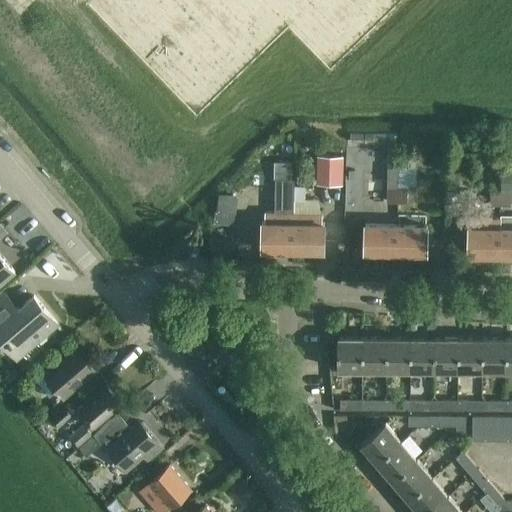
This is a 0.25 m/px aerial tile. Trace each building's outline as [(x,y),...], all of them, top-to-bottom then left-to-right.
[(351,132),(350,141),(363,141),(363,132),(351,132)] [(397,202),(397,155),(397,134),(388,134),(388,133),(363,132),(363,141),(387,142),(386,201),(397,202)] [(501,150),(501,171),(511,171),(511,140),(502,140),(501,150)] [(342,155),(316,154),(315,183),(342,184),(342,155)] [(397,155),(397,202),(407,202),(407,187),(417,187),(417,154),(397,155)] [(466,185),(466,161),(451,161),(450,184),(466,185)] [(511,171),(501,171),(500,188),(511,188),(511,171)] [(274,178),(274,212),(293,212),(294,199),(294,188),(294,186),(294,179),(274,178)] [(304,199),(304,187),(294,186),(294,188),(294,199),(304,199)] [(500,204),(500,191),(490,191),(490,204),(500,204)] [(500,191),(500,204),(510,204),(511,191),(500,191)] [(215,211),(215,224),(234,225),(234,212),(215,211)] [(261,222),(261,249),(292,249),(293,222),(293,212),(274,212),(264,211),(264,222),(261,222)] [(293,222),(292,249),(323,250),(324,223),(322,223),(322,212),(293,212),(293,222)] [(468,226),(468,254),(481,254),(492,254),(499,254),(499,227),(499,217),(471,216),(471,226),(468,226)] [(395,252),(396,224),(365,223),(364,251),(395,252)] [(396,224),(395,252),(426,252),(427,225),(396,224)] [(511,227),(499,227),(499,254),(511,254),(511,227)] [(209,239),(208,252),(228,254),(230,241),(209,239)] [(0,283),(15,271),(0,253),(0,283)] [(4,293),(0,296),(0,326),(22,353),(28,360),(42,348),(36,341),(58,323),(34,294),(17,308),(4,293)] [(200,317),(187,328),(193,335),(206,324),(200,317)] [(200,374),(215,361),(212,357),(215,355),(213,352),(217,348),(201,330),(179,349),(200,374)] [(362,368),(362,338),(338,337),(338,368),(362,368)] [(386,368),(386,338),(362,338),(362,368),(386,368)] [(410,369),(410,338),(386,338),(386,368),(410,369)] [(433,369),(434,338),(410,338),(410,369),(433,369)] [(457,369),(458,338),(434,338),(433,369),(457,369)] [(481,369),(482,338),(458,338),(457,369),(481,369)] [(505,369),(506,339),(482,338),(481,369),(505,369)] [(63,397),(96,370),(76,347),(48,371),(45,368),(34,378),(49,396),(55,391),(58,394),(60,393),(63,397)] [(245,392),(256,405),(271,391),(260,378),(245,392)] [(94,427),(123,402),(107,384),(78,409),(87,419),(69,435),(78,446),(93,433),(90,429),(93,427),(94,427)] [(481,410),(481,400),(474,400),(475,392),(459,392),(459,400),(457,400),(457,410),(481,410)] [(59,398),(47,408),(52,415),(64,405),(59,398)] [(361,409),(361,399),(340,399),(340,409),(361,409)] [(385,409),(385,399),(361,399),(361,409),(385,409)] [(409,409),(409,399),(385,399),(385,409),(409,409)] [(433,409),(433,399),(409,399),(409,409),(433,409)] [(457,410),(457,400),(433,399),(433,409),(457,410)] [(505,410),(505,400),(481,400),(481,410),(505,410)] [(58,425),(73,412),(66,403),(64,405),(52,415),(51,417),(58,425)] [(130,427),(118,413),(117,412),(93,433),(94,434),(79,447),(86,454),(101,442),(104,439),(109,445),(107,447),(125,469),(144,452),(149,458),(161,448),(137,420),(130,427)] [(346,415),(333,414),(335,431),(348,430),(346,415)] [(432,425),(432,415),(407,415),(407,425),(432,425)] [(456,425),(456,415),(432,415),(432,425),(456,425)] [(456,415),(456,425),(456,437),(465,437),(466,415),(456,415)] [(511,440),(511,415),(472,416),(472,440),(511,440)] [(377,461),(400,441),(385,423),(361,443),(377,461)] [(393,479),(416,459),(400,441),(377,461),(393,479)] [(470,475),(478,468),(462,451),(455,457),(470,475)] [(408,497),(431,477),(416,459),(393,479),(408,497)] [(141,488),(139,489),(142,492),(154,506),(159,511),(164,511),(171,506),(191,488),(169,463),(149,481),(141,488)] [(486,493),(493,486),(478,468),(470,475),(486,493)] [(421,511),(427,511),(447,495),(431,477),(408,497),(421,511)] [(500,509),(504,500),(493,486),(486,493),(500,509)] [(461,511),(447,495),(427,511),(461,511)] [(511,509),(511,499),(504,500),(500,509),(511,509)]
